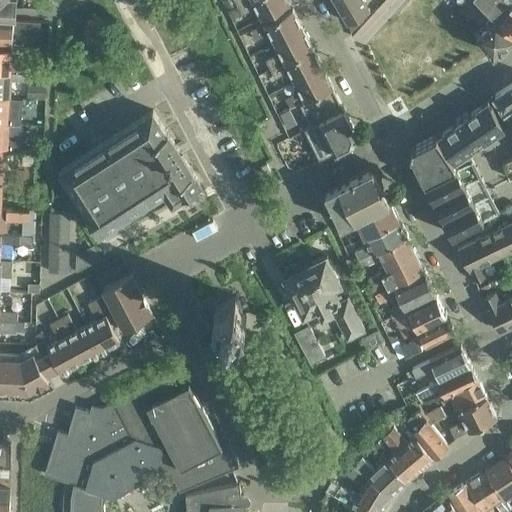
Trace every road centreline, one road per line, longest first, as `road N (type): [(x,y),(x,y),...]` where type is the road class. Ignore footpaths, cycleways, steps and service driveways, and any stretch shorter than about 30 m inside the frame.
road 1 (residential): [(238,216),(169,86),(84,137)]
road 2 (residential): [(476,330),(383,141)]
road 3 (residential): [(152,344),(195,321),(164,257),(238,216)]
road 4 (residential): [(0,411),(17,412),(152,344)]
road 5 (residential): [(238,216),(383,141)]
road 6 (residential): [(307,0),(383,141)]
road 7 (residential): [(336,400),(476,330)]
road 8 (residential): [(383,141),(471,91),(511,55)]
road 9 (residential): [(398,511),(404,495),(511,422)]
